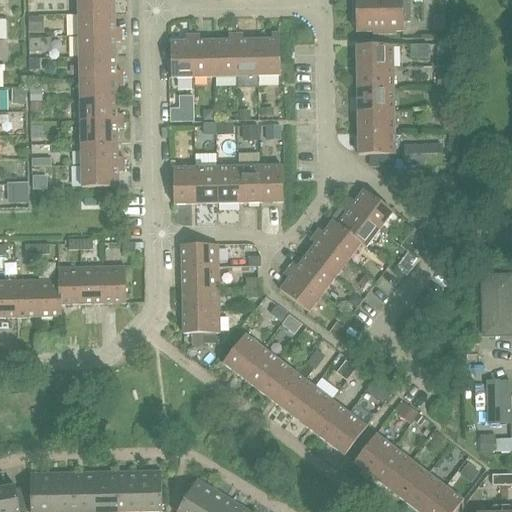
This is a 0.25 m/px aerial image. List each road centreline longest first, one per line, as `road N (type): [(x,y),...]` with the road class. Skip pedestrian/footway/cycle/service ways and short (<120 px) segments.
road 1 (residential): [(0,360),(114,354),(153,302),(151,234)]
road 2 (residential): [(151,234),(287,238),(342,165)]
road 3 (residential): [(151,234),(148,13)]
road 4 (residential): [(437,389),(369,339),(445,239)]
road 5 (residential): [(148,13),(326,7)]
road 6 (residential): [(342,165),(327,149),(326,7)]
road 7 (residential): [(445,239),(342,165)]
